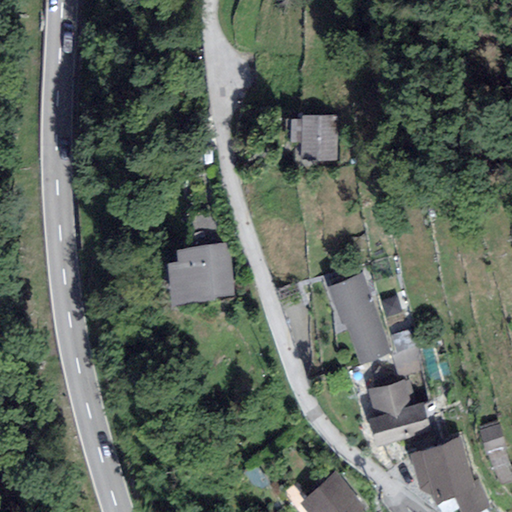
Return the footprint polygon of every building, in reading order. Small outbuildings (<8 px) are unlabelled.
[(340,117),(302,115),(301,160),(338,161),(340,117)] [(167,264),(173,308),(234,299),(226,244),(175,252),(177,262),(167,264)] [(363,273),(329,285),(355,365),(389,353),(363,273)] [(404,374),(424,369),(415,335),(396,340),(404,374)] [(430,431),(415,377),(358,393),(373,446),(430,431)] [(501,425),(479,430),(485,455),(507,450),(501,425)] [(461,439),(410,454),(419,491),(433,496),(435,503),(456,498),(460,511),(479,511),(489,508),(480,481),(473,482),(461,439)] [(362,511),(367,509),(337,472),(300,502),(307,511),(362,511)]
